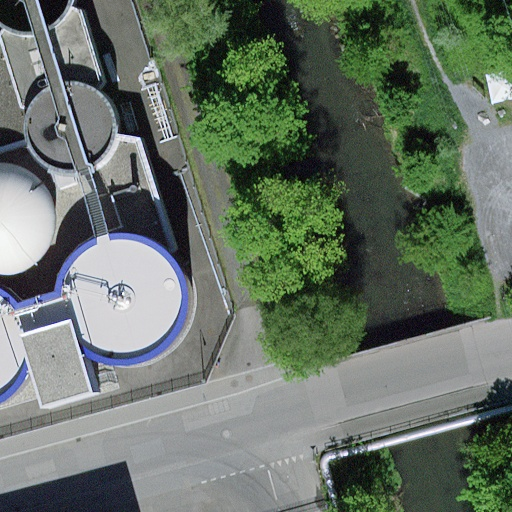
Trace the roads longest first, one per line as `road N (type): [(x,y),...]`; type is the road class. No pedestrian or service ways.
road 1 (unclassified): [(511,351),(0,487)]
road 2 (track): [(161,0),(277,412)]
